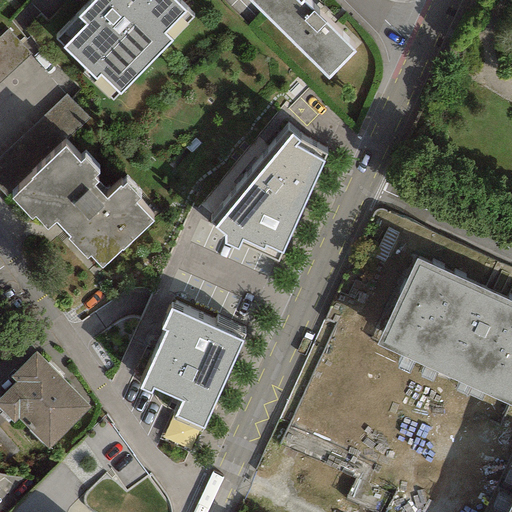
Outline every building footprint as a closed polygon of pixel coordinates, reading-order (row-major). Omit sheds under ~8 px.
[(93,0),(56,39),(64,47),(63,49),(95,79),(92,82),(112,101),(192,19),(172,0),(93,0)] [(247,0),(328,80),(355,52),(303,1),(300,4),(296,0),(247,0)] [(299,141),(291,134),(215,227),(226,236),(224,245),(238,250),(240,244),(278,262),(282,253),(327,156),(299,141)] [(80,164),(64,147),(31,178),(32,180),(11,199),(32,221),(35,218),(47,231),(55,223),(69,238),(68,239),(87,259),(90,257),(101,268),(121,250),(122,251),(153,222),(135,203),(139,200),(125,184),(121,188),(120,187),(106,199),(93,186),(97,182),(94,178),(98,174),(84,159),(80,164)] [(511,303),(421,261),(379,349),(511,410),(511,303)] [(242,342),(171,310),(162,329),(167,332),(142,389),(152,393),(154,390),(181,403),(175,416),(203,428),(242,342)] [(90,406),(35,352),(10,377),(16,382),(0,397),(0,408),(14,422),(17,419),(47,450),(90,406)]
